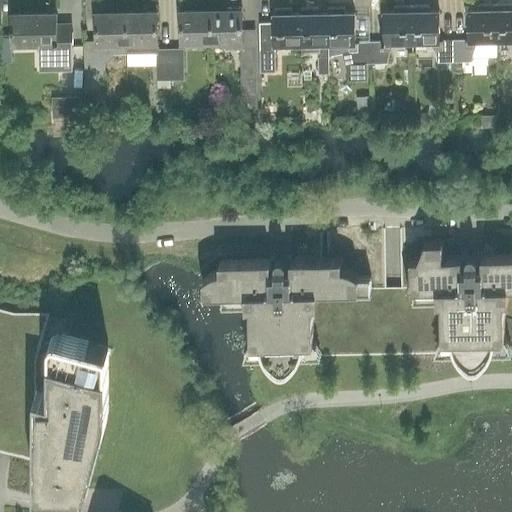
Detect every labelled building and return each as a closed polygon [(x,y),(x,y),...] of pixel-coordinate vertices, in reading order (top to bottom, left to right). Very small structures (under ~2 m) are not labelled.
[(511,3),(496,4),(497,40),(511,40),(511,3)] [(497,40),(496,4),(479,5),(479,9),(469,10),(470,39),(455,39),(455,61),(472,61),(477,41),(497,40)] [(413,42),(412,6),(395,6),(395,11),(385,11),(385,41),(370,41),(371,63),(388,63),(393,43),(413,42)] [(429,6),(412,6),(413,42),(433,42),(438,62),(455,61),(455,39),(440,39),(439,10),(429,10),(429,6)] [(329,12),(328,13),(329,52),(343,52),(351,79),(366,79),(366,63),(371,63),(370,41),(356,41),(355,12),(345,12),(345,7),(329,8),(329,12)] [(302,44),(302,13),(292,13),(292,8),(275,9),(275,14),(274,14),(275,45),(302,44)] [(329,52),(328,13),(318,13),(318,8),(302,8),(302,13),(302,44),(303,53),(319,52),(319,56),(329,56),(329,52)] [(213,40),(212,10),(182,11),(182,45),(199,45),(198,41),(212,40),(213,40)] [(242,10),(212,10),(213,40),(212,40),(212,47),(227,46),(227,44),(243,44),(242,10)] [(158,11),(127,12),(128,53),(157,53),(158,79),(171,78),(170,49),(159,49),(158,46),(158,11)] [(128,53),(127,12),(97,13),(97,40),(85,40),(86,92),(106,92),(106,61),(109,61),(113,57),(113,53),(128,53)] [(55,64),(73,63),(73,33),(58,33),(57,13),(12,14),(12,43),(13,43),(13,37),(40,37),(40,42),(55,42),(55,64)] [(243,77),(256,77),(255,47),(242,48),(243,77)] [(183,49),(170,49),(171,78),(184,78),(183,49)] [(276,71),(275,49),(260,49),(261,72),(276,71)] [(319,74),(330,74),(329,56),(319,56),(319,74)] [(356,95),(358,112),(370,111),(369,95),(356,95)] [(77,117),(77,96),(52,96),(52,117),(77,117)] [(499,115),(482,115),(482,127),(499,127),(499,115)] [(511,185),(504,185),(502,201),(511,201),(511,185)] [(505,299),(509,299),(509,287),(511,286),(511,253),(483,255),(483,265),(463,266),(462,255),(444,255),(443,239),(426,240),(419,256),(411,256),(411,257),(412,274),(408,284),(409,284),(412,284),(412,289),(437,288),(438,300),(442,300),(443,338),(453,338),(453,341),(454,342),(455,345),(455,347),(456,349),(457,351),(459,353),(461,356),(464,359),(467,362),(468,363),(470,364),(471,365),(472,365),(474,365),(475,365),(476,365),(478,365),(479,364),(482,362),(486,359),(488,355),(490,352),(492,350),(493,346),(494,343),(495,340),(495,337),(505,337),(505,299)] [(412,284),(409,284),(408,284),(412,274),(411,257),(403,257),(403,288),(393,288),(372,289),(372,290),(359,291),(359,290),(318,291),(318,303),(313,303),(314,341),(304,341),(304,345),(303,347),(302,350),(302,352),(300,354),(299,356),(459,353),(457,351),(456,349),(455,347),(455,345),(454,342),(453,341),(453,338),(443,338),(442,300),(438,300),(437,288),(412,289),(412,284)] [(313,303),(318,303),(318,291),(359,290),(359,274),(355,271),(352,270),(348,268),(347,268),(342,266),(342,258),(328,258),(291,259),(292,270),(271,270),(271,259),(220,260),(221,269),(216,270),(215,271),(211,273),(208,274),(204,277),(205,293),(246,292),(246,305),(251,304),(252,342),(262,342),(262,345),(263,347),(263,349),(264,351),(265,353),(266,355),(269,360),(272,363),(275,366),(278,368),(280,369),(281,369),(284,370),(285,369),(287,369),(288,368),(291,366),(294,363),(297,359),(299,357),(299,356),(300,354),(302,352),(302,350),(303,347),(304,345),(304,341),(314,341),(313,303)] [(37,393),(37,360),(50,313),(15,312),(0,308),(0,450),(2,451),(37,461),(37,393)] [(105,418),(106,411),(107,406),(107,402),(107,370),(98,367),(103,347),(97,345),(98,344),(63,334),(57,356),(51,355),(51,393),(37,393),(37,461),(36,487),(37,488),(37,489),(39,490),(40,491),(41,491),(86,491),(104,426),(105,418)]
